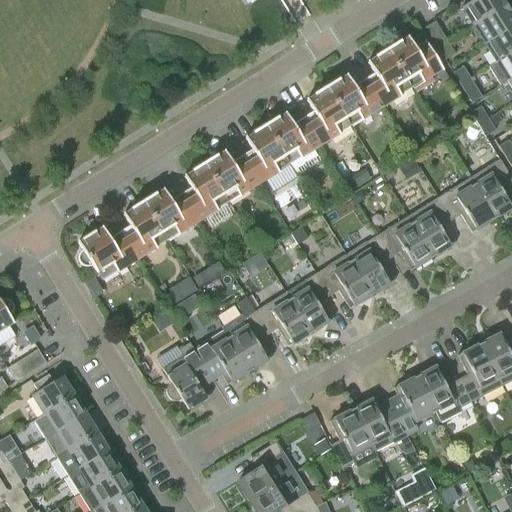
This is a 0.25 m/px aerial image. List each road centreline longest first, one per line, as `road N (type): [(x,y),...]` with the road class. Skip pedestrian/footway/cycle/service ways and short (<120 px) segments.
road 1 (residential): [(31,228),(395,0)]
road 2 (residential): [(174,459),(511,275)]
road 3 (residential): [(174,459),(31,228)]
